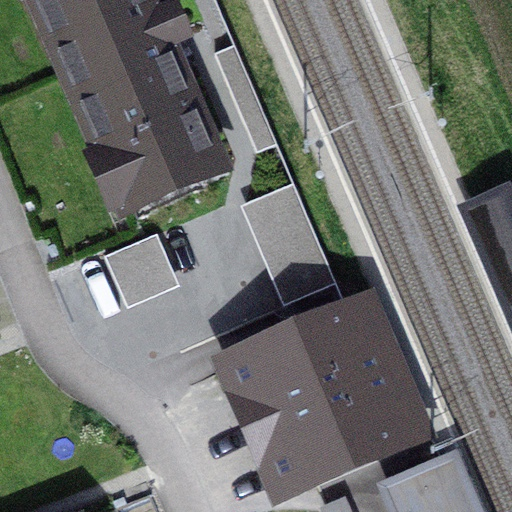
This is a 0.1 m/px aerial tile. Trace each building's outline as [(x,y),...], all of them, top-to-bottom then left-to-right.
[(220,171),(166,46),(179,41),(168,14),(155,20),(145,0),(33,0),(101,159),(111,155),(134,208),(220,171)] [(276,147),(234,48),(215,56),(257,155),(276,147)] [(511,184),(457,208),(511,336),(511,184)] [(336,287),(293,186),(241,208),(284,308),(336,287)] [(164,234),(111,249),(127,303),(179,288),(164,234)] [(417,431),(365,311),(226,369),(278,490),(417,431)] [(482,511),(457,455),(378,489),(387,511),(482,511)]
